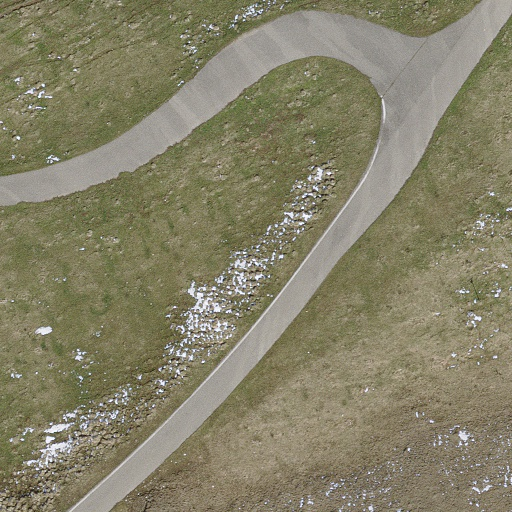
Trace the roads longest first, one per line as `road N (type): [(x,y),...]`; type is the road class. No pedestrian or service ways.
road 1 (track): [(88,511),(217,387),(347,235),(506,0)]
road 2 (track): [(0,201),(29,198),(139,147),(227,73),(317,33),(361,44),(445,89)]
